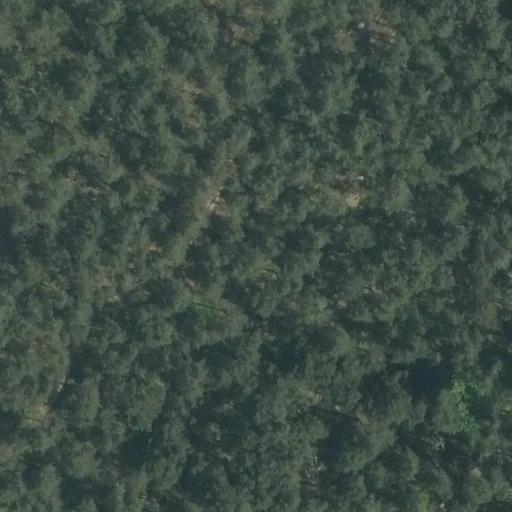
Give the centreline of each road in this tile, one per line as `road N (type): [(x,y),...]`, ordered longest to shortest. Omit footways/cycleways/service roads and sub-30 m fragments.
road 1 (track): [(0,454),(30,430),(85,319),(175,256),(226,169)]
road 2 (track): [(382,0),(360,33),(264,96),(226,169)]
